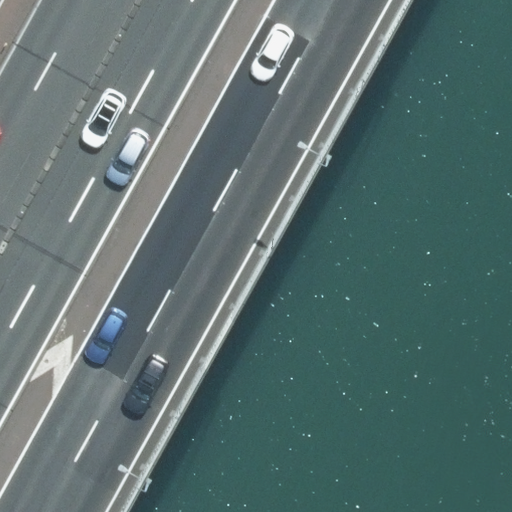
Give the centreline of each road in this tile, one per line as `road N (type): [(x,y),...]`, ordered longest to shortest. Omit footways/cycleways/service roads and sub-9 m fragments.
road 1 (motorway): [(325,0),(41,511)]
road 2 (motorway): [(0,247),(136,0)]
